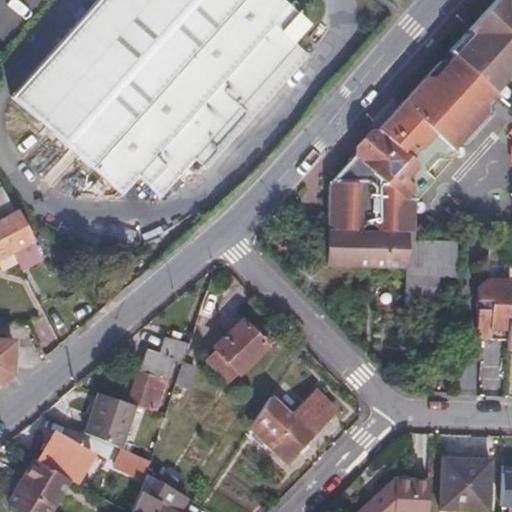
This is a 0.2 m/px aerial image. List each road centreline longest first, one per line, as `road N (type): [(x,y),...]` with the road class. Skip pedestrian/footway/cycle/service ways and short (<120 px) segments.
road 1 (residential): [(221,232),(439,0)]
road 2 (residential): [(221,232),(0,419)]
road 3 (residential): [(221,232),(392,410)]
road 4 (residential): [(291,511),(392,410)]
road 5 (residential): [(392,410),(511,414)]
